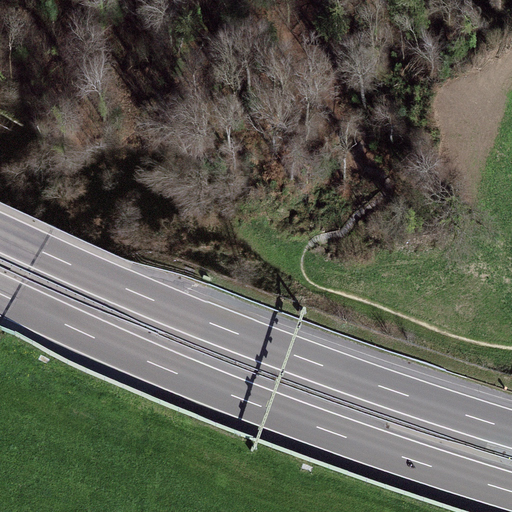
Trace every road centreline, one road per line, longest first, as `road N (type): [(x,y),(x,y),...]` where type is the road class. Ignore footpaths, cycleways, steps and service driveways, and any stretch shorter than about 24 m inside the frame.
road 1 (motorway): [(0,293),(272,411),(511,491)]
road 2 (motorway): [(511,429),(225,329),(0,232)]
